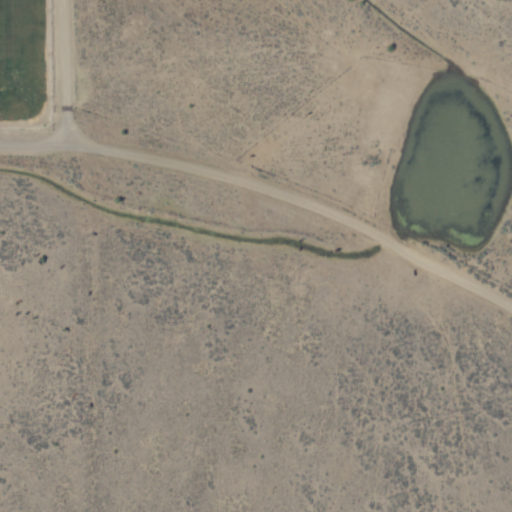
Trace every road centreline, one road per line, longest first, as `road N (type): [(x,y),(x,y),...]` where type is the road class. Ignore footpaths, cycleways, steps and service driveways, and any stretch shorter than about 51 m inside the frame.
road 1 (residential): [(511,306),(304,201),(65,140)]
road 2 (tertiary): [(65,140),(65,0)]
